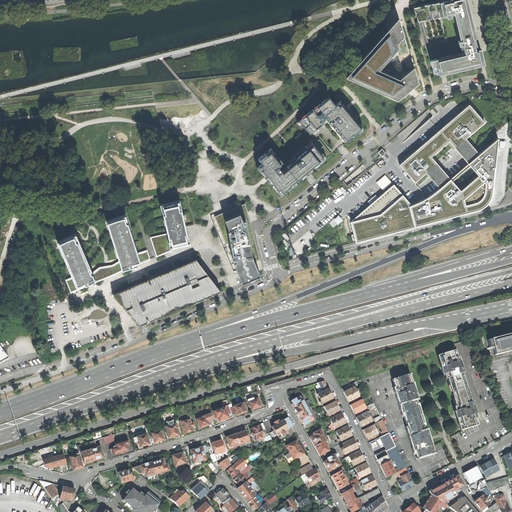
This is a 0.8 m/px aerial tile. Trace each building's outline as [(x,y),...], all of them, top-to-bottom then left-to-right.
[(481,64),(439,74),(439,75),(484,64),(481,48),(480,48),(468,0),(441,0),(413,7),(418,22),(420,22),(417,8),(448,0),(465,0),(475,38),(477,38),(478,43),(476,44),(481,64)] [(421,31),(425,45),(434,75),(439,74),(481,64),(476,44),(478,43),(477,38),(475,38),(465,0),(448,0),(417,8),(420,22),(420,25),(421,31)] [(418,81),(398,16),(345,76),(397,98),(418,81)] [(325,99),(299,121),(305,128),(310,134),(321,125),(320,123),(325,119),(326,120),(325,121),(327,120),(333,128),(335,126),(347,141),(355,135),(347,125),(348,125),(345,121),(351,116),(349,114),(339,101),(335,104),(331,98),(330,98),(327,101),(325,99)] [(485,122),(469,104),(463,109),(399,164),(414,182),(425,173),(439,188),(431,194),(427,197),(422,200),(416,202),(411,205),(401,194),(393,184),(350,221),(355,242),(414,227),(478,210),(479,210),(482,208),(487,205),(490,200),(492,195),(493,190),(497,145),(498,138),(479,154),(466,138),(485,122)] [(362,129),(351,116),(345,121),(348,125),(347,125),(355,135),(362,129)] [(302,130),(305,128),(299,121),(294,125),(302,130)] [(319,139),(313,144),(324,158),(310,169),(308,171),(309,172),(332,154),(319,139)] [(269,149),(258,158),(262,163),(258,166),(257,168),(265,177),(266,176),(268,178),(271,182),(270,183),(280,196),(304,176),(303,175),(308,171),(310,169),(324,158),(313,144),(299,156),(298,154),(293,158),(294,160),(287,166),(289,170),(284,174),(278,166),(281,164),(269,149)] [(272,146),(269,149),(281,164),(283,162),(279,153),(272,146)] [(383,190),(392,182),(385,175),(377,182),(383,190)] [(168,239),(170,247),(187,243),(189,243),(187,234),(182,210),(179,200),(160,205),(162,212),(167,234),(168,239)] [(214,216),(225,244),(229,243),(233,263),(234,263),(234,264),(242,283),(260,275),(254,261),(259,259),(245,203),(214,216)] [(76,232),(57,241),(74,278),(66,281),(72,293),(151,259),(147,250),(139,253),(126,213),(106,221),(118,262),(113,265),(100,267),(92,273),(76,232)] [(171,250),(170,247),(168,239),(167,234),(151,238),(157,256),(171,250)] [(141,326),(221,291),(197,259),(115,293),(141,326)] [(511,334),(491,340),(486,341),(486,343),(488,343),(489,348),(493,347),(493,350),(495,356),(508,352),(511,350),(511,334)] [(0,362),(8,359),(0,347),(0,362)] [(452,392),(466,388),(462,373),(463,372),(463,370),(460,361),(458,361),(455,350),(439,355),(443,367),(441,367),(442,371),(443,374),(446,373),(449,385),(450,385),(452,392)] [(406,420),(419,416),(415,400),(417,399),(416,396),(413,384),(412,384),(409,376),(402,378),(394,380),(398,393),(396,394),(401,408),(402,408),(406,420)] [(316,386),(318,391),(327,387),(324,381),(317,383),(318,385),(316,386)] [(342,389),(344,393),(354,387),(357,386),(356,382),(354,383),(342,389)] [(319,402),(321,405),(325,402),(330,400),(333,398),(330,393),(327,387),(318,391),(320,393),(318,394),(321,401),(319,402)] [(348,402),(361,396),(357,390),(356,390),(354,387),(344,393),(346,397),(348,402)] [(457,419),(458,418),(462,430),(478,425),(475,414),(476,414),(472,402),(471,402),(466,388),(452,392),(454,399),(458,410),(454,411),(456,416),(457,419)] [(258,397),(248,401),(252,411),(257,408),(261,407),(259,402),(260,402),(258,397)] [(294,409),(296,414),(307,408),(312,405),(309,400),(304,403),(302,399),(301,399),(299,397),(291,401),(292,404),(292,406),(293,408),(294,409)] [(355,415),(367,409),(366,406),(364,407),(361,400),(350,405),(353,410),(355,415)] [(337,406),(334,401),(324,407),(327,414),(326,414),(327,417),(339,411),(337,406)] [(245,402),(229,408),(232,415),(236,414),(237,416),(241,414),(247,412),(245,407),(246,406),(245,402)] [(304,425),(313,421),(311,418),(312,417),(310,413),(315,411),(314,409),(312,405),(307,408),(296,414),(300,420),(302,423),(303,423),(304,425)] [(218,418),(219,422),(225,420),(233,417),(232,415),(229,408),(228,406),(213,411),(216,419),(218,418)] [(361,427),(373,421),(372,418),(370,419),(367,412),(356,417),(359,422),(361,427)] [(197,420),(200,429),(206,426),(209,425),(208,422),(213,419),(211,414),(202,417),(203,418),(197,420)] [(343,418),(341,414),(330,419),(335,429),(345,423),(343,418)] [(420,416),(419,416),(406,420),(411,435),(409,435),(413,447),(415,446),(418,457),(434,452),(432,446),(430,440),(431,440),(431,438),(429,433),(426,434),(423,423),(422,423),(420,416)] [(283,432),(292,427),(289,421),(287,418),(272,427),(274,431),(271,433),(273,437),(277,435),(277,436),(281,433),(282,434),(284,433),(283,432)] [(176,420),(179,430),(182,429),(184,434),(189,432),(194,431),(193,427),(194,426),(193,423),(192,423),(190,419),(188,420),(187,419),(180,421),(179,419),(176,420)] [(381,433),(383,436),(388,433),(382,420),(378,422),(383,432),(381,433)] [(169,438),(174,437),(174,438),(175,438),(176,438),(177,437),(178,437),(178,436),(178,435),(177,431),(179,431),(178,428),(176,424),(173,424),(170,426),(165,427),(169,438)] [(270,436),(266,430),(262,431),(260,425),(254,428),(250,429),(252,434),(251,434),(253,438),(253,437),(255,442),(270,436)] [(377,434),(379,433),(378,431),(376,432),(373,425),(362,430),(365,435),(367,440),(378,434),(377,434)] [(349,431),(347,426),(336,432),(341,441),(352,436),(349,431)] [(311,440),(315,447),(324,441),(326,440),(322,434),(323,434),(321,430),(316,433),(316,432),(313,434),(314,435),(310,438),(311,440)] [(160,431),(151,434),(154,443),(158,441),(164,440),(162,434),(161,432),(161,431),(160,431)] [(249,438),(248,435),(247,436),(245,431),(244,431),(243,431),(242,431),(241,431),(240,432),(240,433),(236,434),(240,445),(241,447),(244,446),(243,444),(249,442),(248,438),(249,438)] [(399,471),(406,468),(388,433),(383,436),(380,437),(386,449),(375,455),(376,456),(377,459),(385,456),(388,454),(392,462),(394,462),(399,471)] [(234,447),(240,445),(236,434),(231,436),(226,438),(230,447),(234,445),(234,447)] [(114,435),(103,438),(105,443),(114,441),(114,435)] [(143,446),(149,444),(148,439),(147,436),(147,435),(133,439),(135,444),(139,443),(140,447),(143,446)] [(353,439),(342,444),(344,447),(341,449),(344,455),(358,448),(355,443),(353,439)] [(215,455),(225,451),(222,440),(218,441),(212,443),(215,455)] [(294,459),(304,453),(300,447),(297,440),(286,446),(294,459)] [(335,443),(334,440),(330,441),(334,448),(339,445),(337,442),(335,443)] [(326,452),(329,451),(324,441),(315,447),(318,452),(320,456),(324,454),(325,455),(327,454),(326,452)] [(116,444),(116,445),(114,446),(114,447),(113,447),(113,448),(111,449),(110,450),(112,455),(118,453),(119,453),(123,452),(128,450),(127,445),(126,445),(125,442),(116,444)] [(91,449),(91,450),(94,461),(101,459),(104,458),(100,447),(91,449)] [(206,460),(202,447),(194,449),(190,451),(192,455),(191,455),(192,459),(193,459),(194,463),(206,460)] [(91,450),(81,453),(84,464),(88,463),(94,461),(91,450)] [(359,451),(348,456),(353,466),(364,461),(361,456),(359,451)] [(508,469),(511,467),(511,453),(511,451),(509,452),(507,453),(508,455),(504,456),(504,457),(501,458),(505,470),(508,468),(508,469)] [(186,463),(183,453),(176,455),(172,456),(175,466),(186,463)] [(61,466),(66,464),(63,454),(43,460),(45,467),(50,469),(52,468),(61,466)] [(69,457),(73,470),(78,469),(83,467),(79,454),(69,457)] [(329,472),(339,466),(337,461),(338,461),(336,458),(338,457),(337,455),(335,456),(334,455),(327,459),(328,461),(324,463),(326,466),(329,472)] [(386,478),(396,473),(396,471),(394,472),(389,461),(388,462),(385,456),(377,459),(383,472),(386,478)] [(222,467),(224,470),(238,459),(237,457),(233,460),(230,462),(227,458),(219,464),(222,467)] [(234,465),(227,470),(230,474),(233,478),(234,477),(239,473),(245,468),(243,465),(246,463),(243,458),(236,463),(238,466),(236,467),(234,465)] [(169,470),(167,464),(165,465),(163,459),(160,460),(152,462),(155,474),(156,477),(160,476),(160,477),(164,476),(164,475),(165,474),(165,472),(164,473),(164,472),(169,470)] [(485,477),(498,470),(493,460),(487,463),(480,467),(485,477)] [(149,476),(155,474),(152,462),(148,464),(147,463),(146,464),(144,464),(144,465),(140,466),(142,473),(143,473),(147,472),(148,476),(149,476)] [(351,470),(347,462),(342,465),(343,466),(344,469),(346,473),(351,470)] [(365,463),(354,469),(357,474),(355,475),(357,479),(360,478),(370,473),(367,468),(365,463)] [(480,492),(488,490),(485,483),(476,466),(469,470),(463,473),(468,484),(467,485),(473,494),(480,492)] [(408,488),(413,485),(407,474),(409,474),(406,468),(399,471),(402,477),(401,477),(403,480),(398,483),(403,491),(408,488)] [(134,479),(133,473),(131,474),(129,469),(124,470),(124,471),(121,472),(118,472),(121,483),(134,479)] [(312,480),(319,476),(318,473),(315,469),(308,473),(301,477),(304,482),(311,478),(312,480)] [(339,490),(348,485),(346,481),(344,476),(343,476),(340,471),(331,476),(334,482),(339,490)] [(243,478),(239,473),(234,477),(235,478),(234,479),(237,482),(239,485),(249,478),(246,475),(243,478)] [(192,490),(200,499),(204,495),(209,490),(203,484),(208,480),(204,476),(198,478),(200,480),(198,482),(199,484),(192,490)] [(361,481),(363,486),(362,487),(363,489),(364,489),(365,490),(376,485),(374,481),(371,476),(361,481)] [(457,476),(447,481),(452,490),(462,485),(457,476)] [(507,477),(485,483),(488,490),(510,484),(509,481),(507,477)] [(362,492),(357,483),(355,480),(351,482),(352,484),(353,487),(355,491),(358,498),(364,495),(362,491),(362,492)] [(39,481),(57,507),(60,498),(60,495),(53,484),(39,481)] [(430,495),(443,504),(455,497),(452,490),(447,481),(440,485),(428,492),(430,495)] [(249,487),(246,483),(238,488),(243,494),(248,501),(255,495),(252,490),(253,489),(251,486),(249,487)] [(62,486),(60,495),(60,498),(72,501),(75,489),(68,488),(62,486)] [(348,507),(359,502),(357,498),(355,500),(351,493),(355,491),(353,487),(347,491),(341,494),(344,500),(348,507)] [(144,497),(133,488),(123,500),(131,507),(132,506),(134,508),(133,510),(135,511),(137,511),(139,511),(140,511),(152,511),(161,502),(148,491),(144,497)] [(378,488),(364,495),(358,498),(360,501),(363,507),(365,511),(380,511),(387,507),(382,497),(371,505),(369,503),(367,499),(380,493),(378,488)] [(222,502),(228,496),(223,489),(220,491),(216,494),(222,502)] [(317,498),(320,503),(331,497),(329,493),(327,489),(313,497),(314,499),(321,495),(321,496),(317,498)] [(493,511),(498,509),(488,490),(480,492),(482,496),(480,498),(478,499),(477,498),(473,501),(481,511),(482,510),(483,511),(485,510),(484,508),(489,504),(491,507),(489,508),(490,511),(493,511)] [(174,502),(178,506),(184,501),(185,502),(187,500),(189,498),(187,494),(183,491),(180,492),(176,496),(175,494),(170,499),(174,502)] [(295,499),(301,508),(309,503),(302,491),(299,494),(300,496),(295,499)] [(275,496),(271,499),(262,506),(259,509),(261,511),(260,511),(269,511),(271,511),(267,506),(278,498),(276,495),(275,496)] [(444,509),(446,506),(443,504),(430,495),(426,502),(422,508),(427,511),(436,511),(441,506),(444,509)] [(497,498),(496,495),(493,497),(500,511),(509,511),(504,500),(504,498),(504,497),(501,496),(499,497),(497,498)] [(257,496),(248,503),(250,505),(254,511),(261,505),(262,506),(271,499),(268,496),(262,501),(257,496)] [(448,508),(458,501),(455,497),(443,504),(446,506),(448,508)] [(458,501),(448,508),(454,511),(475,511),(463,497),(458,501)] [(229,511),(230,511),(237,507),(234,503),(230,498),(223,504),(224,505),(222,507),(222,508),(224,511),(228,511),(229,511)] [(61,511),(70,511),(68,510),(63,503),(57,507),(61,511)] [(211,511),(213,511),(206,503),(202,506),(195,511),(211,511)]
